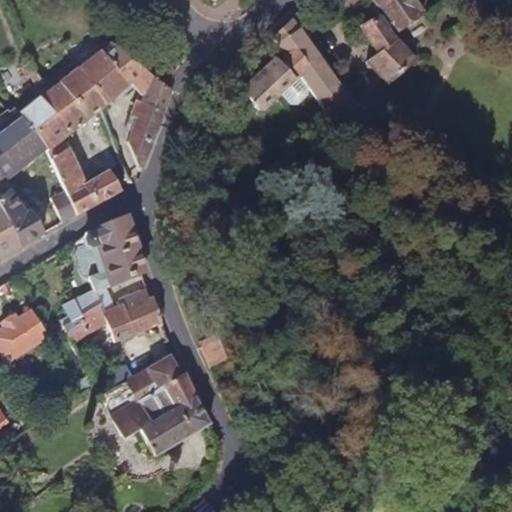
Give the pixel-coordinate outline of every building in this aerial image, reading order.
[(366,0),(378,15),(371,21),(378,29),(373,34),(394,59),(379,72),(396,91),(423,68),(402,42),(429,20),(413,0),(366,0)] [(315,101),(344,141),(370,121),(354,98),(351,100),(293,20),(271,41),(288,64),(281,70),(276,65),(242,91),(258,114),(281,97),(302,82),(315,101)] [(166,85),(177,73),(121,30),(110,45),(142,71),(151,78),(158,84),(170,93),(166,85)] [(105,107),(129,86),(128,85),(142,71),(110,45),(101,52),(97,55),(77,71),(105,107)] [(39,82),(30,61),(19,67),(24,79),(29,77),(33,85),(39,82)] [(59,85),(19,117),(45,151),(47,154),(63,141),(101,111),(105,107),(77,71),(76,69),(58,83),(59,85)] [(143,97),(151,78),(142,71),(128,85),(129,86),(138,93),(143,97)] [(158,84),(151,78),(143,97),(163,114),(168,100),(170,93),(158,84)] [(311,103),(315,101),(302,82),(281,97),(288,102),(296,105),(305,105),(311,103)] [(370,121),(393,104),(376,82),(354,98),(370,121)] [(163,114),(143,97),(138,93),(125,129),(130,131),(126,144),(140,173),(143,166),(149,153),(155,139),(163,114)] [(0,114),(0,130),(18,116),(13,110),(9,114),(4,111),(0,114)] [(0,185),(1,185),(45,151),(19,117),(18,116),(0,130),(0,185)] [(82,186),(63,141),(47,154),(65,193),(66,195),(82,186)] [(107,172),(82,186),(66,195),(78,223),(123,198),(107,172)] [(0,202),(10,196),(1,185),(0,185),(0,202)] [(78,223),(66,195),(65,193),(49,201),(63,230),(74,225),(78,223)] [(0,202),(0,214),(22,256),(46,241),(27,214),(24,215),(10,196),(0,202)] [(0,265),(1,266),(22,256),(0,214),(0,265)] [(92,291),(95,291),(109,289),(145,275),(126,219),(124,219),(93,232),(82,239),(83,245),(75,247),(71,255),(78,276),(86,280),(88,279),(92,291)] [(101,307),(95,291),(92,291),(75,300),(83,317),(101,307)] [(164,325),(153,299),(148,302),(144,292),(118,301),(120,306),(104,313),(101,307),(83,317),(88,326),(69,336),(74,345),(107,327),(114,344),(164,325)] [(71,323),(83,317),(75,300),(62,307),(71,323)] [(195,328),(206,355),(239,339),(227,313),(195,328)] [(45,340),(30,315),(17,323),(14,318),(0,325),(0,327),(3,332),(0,333),(0,355),(6,365),(45,340)] [(88,326),(83,317),(71,323),(62,328),(68,338),(69,336),(88,326)] [(155,459),(210,426),(195,400),(188,384),(184,375),(181,376),(171,357),(100,395),(98,397),(110,420),(121,441),(139,431),(155,459)]
